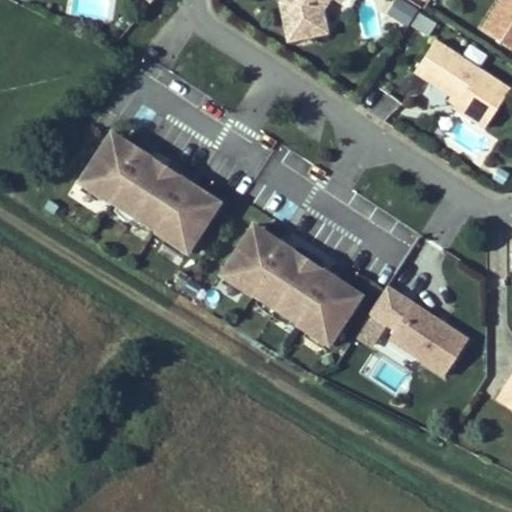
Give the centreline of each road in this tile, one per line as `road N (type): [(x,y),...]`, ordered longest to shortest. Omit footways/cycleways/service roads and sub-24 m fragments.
road 1 (track): [(0,207),(234,349),(511,502)]
road 2 (residential): [(201,0),(198,9),(218,35),(511,215)]
